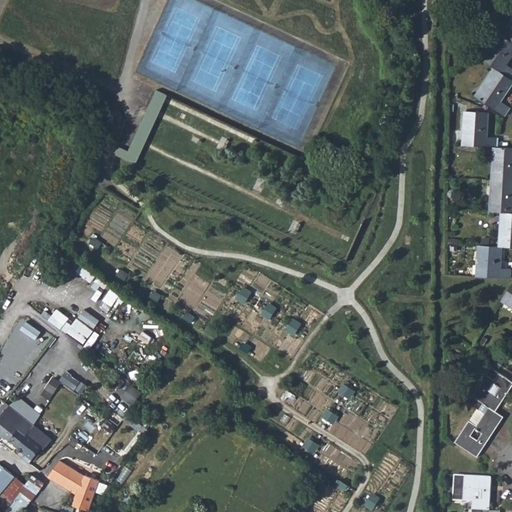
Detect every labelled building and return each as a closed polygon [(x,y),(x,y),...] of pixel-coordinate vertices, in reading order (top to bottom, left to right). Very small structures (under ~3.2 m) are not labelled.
[(511,68),(507,65),(511,57),(511,42),(508,40),(499,34),(481,59),(494,68),(510,79),(511,75),(511,68)] [(511,80),(510,79),(494,68),(475,97),(505,116),(511,108),(501,101),(511,85),(511,80)] [(116,154),(135,163),(166,94),(156,90),(128,151),(119,147),(116,154)] [(463,145),(494,147),(498,148),(498,138),(487,137),(488,113),(465,112),(463,145)] [(511,148),(498,148),(494,147),(492,180),(511,181),(511,148)] [(490,212),(501,213),(511,213),(511,181),(492,180),(490,212)] [(511,213),(501,213),(500,247),(503,247),(511,248),(511,213)] [(477,276),(511,278),(511,269),(501,269),(503,247),(500,247),(478,246),(477,276)] [(77,270),(92,280),(96,274),(82,264),(77,270)] [(511,307),(511,284),(501,301),(511,307)] [(94,329),(74,316),(66,311),(57,323),(86,341),(94,329)] [(473,397),(489,408),(495,412),(511,386),(511,383),(492,369),(473,397)] [(66,371),(60,379),(80,391),(85,383),(66,371)] [(133,404),(142,390),(131,383),(122,396),(133,404)] [(504,417),(495,412),(489,408),(476,426),(469,421),(455,442),(477,457),(484,447),(504,417)] [(0,416),(0,434),(11,444),(16,447),(34,425),(18,412),(14,416),(6,409),(0,416)] [(52,439),(34,425),(16,447),(21,451),(19,455),(30,463),(43,446),(45,448),(52,439)] [(59,463),(71,470),(74,466),(64,459),(59,463)] [(59,463),(48,478),(57,484),(69,491),(79,475),(71,470),(59,463)] [(0,492),(1,494),(16,476),(4,468),(0,473),(0,492)] [(79,475),(69,491),(75,495),(78,488),(83,479),(79,475)] [(26,484),(16,476),(1,494),(0,495),(0,511),(4,511),(13,500),(26,484)] [(33,476),(26,484),(37,492),(44,484),(33,476)] [(481,511),(495,511),(489,511),(490,478),(454,476),(453,502),(472,503),(472,510),(481,511)] [(83,479),(78,488),(95,494),(99,494),(105,485),(92,480),(92,482),(83,479)] [(341,479),(337,485),(345,490),(349,484),(341,479)] [(26,484),(13,500),(24,509),(37,492),(26,484)] [(88,511),(95,494),(78,488),(75,495),(71,505),(81,509),(88,511)] [(373,494),(366,505),(374,510),(382,498),(373,494)] [(13,500),(4,511),(21,511),(24,509),(13,500)]
